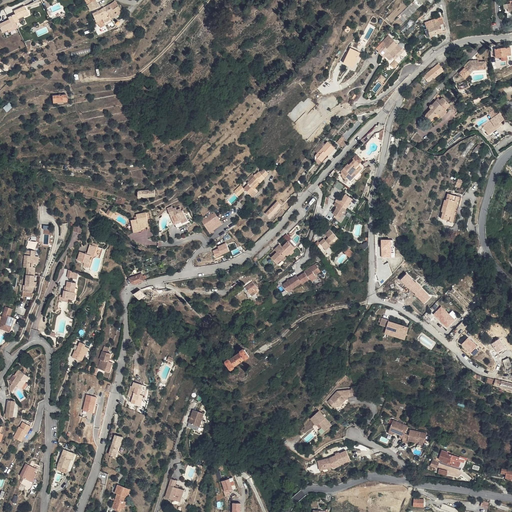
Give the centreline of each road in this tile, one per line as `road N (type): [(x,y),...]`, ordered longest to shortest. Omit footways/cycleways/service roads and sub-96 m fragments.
road 1 (residential): [(78,511),(114,394),(127,293),(248,254),(397,96)]
road 2 (residential): [(397,96),(373,192),(374,295),(490,374)]
road 3 (residential): [(0,379),(24,348),(48,347),(44,511)]
road 4 (tertiary): [(511,151),(496,169),(482,217),(491,263),(511,286)]
road 5 (residential): [(397,96),(447,47),(511,36)]
road 6 (tertiary): [(407,481),(367,476),(308,489),(287,511)]
